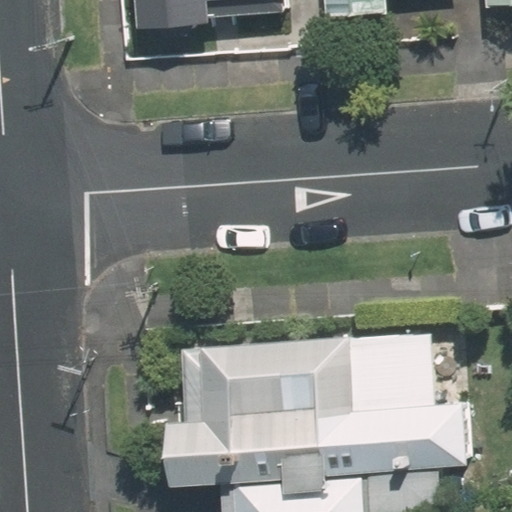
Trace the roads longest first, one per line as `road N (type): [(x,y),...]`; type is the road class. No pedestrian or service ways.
road 1 (residential): [(9,195),(511,159)]
road 2 (residential): [(32,511),(9,195)]
road 3 (residential): [(9,195),(0,63)]
